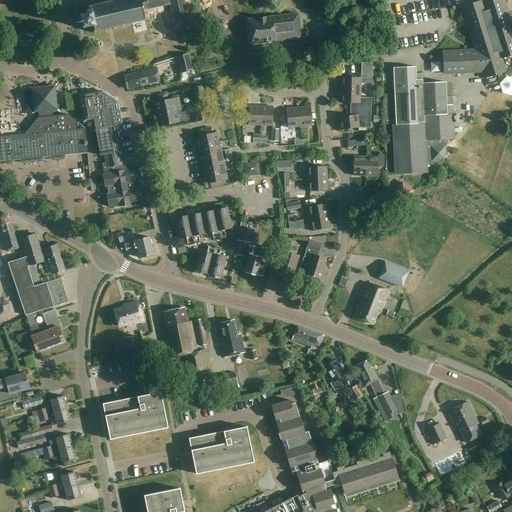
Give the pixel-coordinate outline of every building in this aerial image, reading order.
[(86,13),(79,15),(82,29),(93,26),(94,30),(92,32),(94,34),(96,31),(104,29),(105,31),(107,31),(106,29),(110,28),(113,27),(114,29),(115,29),(115,26),(122,25),(122,27),(124,27),(124,24),(136,22),(137,24),(139,23),(138,21),(143,20),(147,23),(149,20),(145,17),(145,16),(146,15),(146,14),(145,14),(141,0),(143,0),(142,0),(121,0),(108,3),(107,1),(105,2),(105,4),(91,7),(88,5),(86,7),(89,9),(86,10),(86,13)] [(310,0),(305,7),(306,7),(313,13),(320,4),(315,0),(310,0)] [(444,74),(450,73),(473,72),(473,70),(482,67),(485,79),(504,73),(500,59),(511,54),(511,30),(502,0),(496,0),(482,4),(481,1),(463,7),(478,55),(472,57),(472,52),(442,53),(444,74)] [(300,37),(298,15),(247,20),(250,44),(282,41),(282,45),(280,46),(281,56),(309,54),(308,43),(307,43),(306,37),(300,37)] [(180,73),(192,70),(188,54),(176,57),(180,73)] [(432,70),(442,69),(441,59),(431,60),(432,70)] [(341,103),(350,104),(371,104),(371,98),(360,98),(360,84),(371,84),(372,64),(361,63),(361,78),(342,78),(341,103)] [(445,140),(447,140),(454,139),(450,73),(444,74),(445,83),(422,84),(422,74),(416,74),(415,67),(393,68),(396,124),(392,125),(395,174),(427,172),(427,164),(427,162),(430,162),(430,163),(440,162),(447,154),(446,145),(445,140)] [(156,69),(124,77),(128,89),(159,81),(156,69)] [(502,80),(488,82),(489,91),(503,89),(502,80)] [(192,89),(194,103),(205,101),(202,86),(192,89)] [(77,129),(76,121),(69,114),(51,116),(50,110),(53,110),(56,105),(54,91),(50,88),(36,89),(32,93),(33,108),(38,111),(40,111),(40,115),(24,135),(0,136),(0,161),(87,153),(85,128),(77,129)] [(114,95),(113,96),(111,94),(102,88),(78,92),(83,120),(94,118),(100,156),(104,156),(105,162),(102,163),(104,174),(102,174),(103,175),(126,169),(120,137),(124,136),(118,100),(117,100),(117,97),(114,95)] [(177,107),(180,107),(179,98),(167,100),(166,94),(158,96),(159,102),(155,103),(157,113),(166,111),(165,107),(166,107),(165,105),(169,104),(170,106),(172,106),(173,110),(175,109),(177,108),(177,107)] [(166,111),(157,113),(159,126),(189,120),(186,106),(180,107),(177,107),(177,108),(175,109),(173,110),(172,106),(170,106),(169,104),(165,105),(166,107),(165,107),(166,111)] [(371,104),(350,104),(350,116),(339,117),(340,130),(358,128),(370,129),(371,104)] [(260,126),(261,106),(249,106),(248,125),(260,126)] [(261,106),(260,126),(273,126),(273,107),(261,106)] [(298,108),(300,127),(312,126),(311,107),(298,108)] [(300,127),(298,108),(286,109),(288,128),(300,127)] [(201,112),(203,121),(210,120),(208,111),(201,112)] [(210,189),(223,186),(222,182),(227,180),(218,133),(212,134),(211,128),(199,131),(210,189)] [(285,146),(293,146),(294,138),(285,137),(285,146)] [(366,157),(365,176),(378,176),(378,167),(384,167),(385,155),(378,154),(378,157),(366,157)] [(365,176),(366,157),(353,157),(353,176),(365,176)] [(258,174),(257,163),(244,165),(246,176),(258,174)] [(308,180),(327,179),(326,167),(307,168),(308,180)] [(126,169),(103,175),(105,187),(107,187),(108,193),(106,194),(108,207),(118,205),(118,207),(132,205),(131,203),(143,201),(140,188),(138,188),(137,181),(139,181),(137,168),(126,170),(126,169)] [(327,179),(308,180),(308,192),(327,191),(327,179)] [(412,191),(402,183),(390,198),(401,206),(412,191)] [(299,201),(285,204),(286,211),(300,208),(299,201)] [(310,219),(328,216),(326,204),(307,207),(310,219)] [(188,246),(198,244),(200,243),(198,236),(212,233),(214,240),(226,238),(224,230),(232,229),(227,206),(221,207),(221,209),(207,212),(207,210),(195,213),(196,214),(181,218),(181,215),(175,217),(180,240),(186,238),(188,246)] [(3,213),(0,216),(0,227),(8,252),(19,248),(11,222),(12,222),(10,217),(8,217),(8,215),(3,213)] [(328,216),(310,219),(312,231),(331,228),(328,216)] [(254,229),(247,228),(247,223),(241,222),(240,226),(239,226),(237,241),(251,243),(254,229)] [(134,234),(125,236),(124,232),(117,234),(118,238),(121,250),(126,249),(127,251),(137,248),(140,258),(153,255),(153,253),(154,252),(153,248),(151,248),(151,244),(152,243),(151,240),(149,239),(149,237),(136,240),(134,234)] [(24,257),(41,311),(66,303),(59,279),(41,285),(34,264),(48,260),(46,254),(42,256),(41,252),(35,234),(20,239),(25,257),(24,257)] [(308,240),(303,257),(309,259),(305,275),(306,276),(306,277),(313,279),(313,278),(320,280),(322,273),(321,273),(325,258),(318,256),(321,244),(308,240)] [(292,275),(298,256),(288,253),(290,243),(281,241),(278,251),(283,252),(278,270),(292,275)] [(201,273),(208,274),(215,276),(215,278),(221,280),(227,257),(219,255),(221,247),(209,244),(207,252),(200,250),(195,273),(200,275),(201,273)] [(45,251),(41,252),(42,256),(46,254),(48,260),(52,273),(64,270),(56,245),(44,249),(45,251)] [(262,276),(269,249),(263,247),(260,258),(249,255),(245,272),(255,275),(256,274),(262,276)] [(27,317),(33,315),(32,313),(41,311),(24,257),(8,262),(26,315),(27,317)] [(402,288),(409,271),(386,262),(379,279),(402,288)] [(380,313),(389,291),(368,283),(365,291),(364,290),(361,297),(363,298),(361,303),(360,303),(354,318),(372,325),(378,312),(380,313)] [(143,321),(137,301),(127,304),(128,306),(114,311),(119,327),(128,324),(129,325),(143,321)] [(187,354),(196,393),(201,392),(204,406),(216,403),(205,350),(196,352),(190,322),(187,322),(184,308),(163,312),(166,328),(163,328),(169,358),(187,354)] [(45,332),(51,348),(65,343),(61,333),(63,332),(57,316),(55,309),(42,313),(46,323),(47,322),(50,330),(45,332)] [(51,348),(45,332),(40,334),(38,326),(37,326),(33,315),(27,317),(31,329),(34,336),(32,337),(38,353),(51,348)] [(207,345),(202,319),(195,320),(200,346),(207,345)] [(244,353),(240,334),(237,335),(234,320),(219,324),(224,345),(220,345),(223,358),(244,353)] [(292,340),(311,347),(308,354),(313,356),(315,353),(316,354),(318,350),(319,350),(324,336),(297,326),(292,340)] [(130,345),(133,354),(147,349),(145,341),(130,345)] [(353,380),(348,372),(343,374),(335,360),(324,367),(333,383),(339,379),(343,386),(353,380)] [(364,387),(370,385),(376,398),(377,398),(386,416),(397,410),(388,393),(384,394),(378,381),(372,368),(371,368),(367,361),(356,366),(358,370),(357,371),(364,387)] [(239,387),(235,372),(221,375),(224,390),(239,387)] [(14,404),(22,401),(21,397),(22,397),(21,391),(30,388),(26,374),(0,381),(0,403),(12,400),(14,404)] [(326,396),(320,379),(310,383),(316,399),(326,396)] [(160,392),(102,404),(110,439),(163,429),(161,420),(166,419),(160,392)] [(46,403),(43,395),(22,401),(23,409),(46,403)] [(38,416),(67,409),(64,396),(51,400),(53,406),(36,410),(38,416)] [(336,511),(330,490),(326,491),(325,488),(341,483),(345,498),(399,481),(390,452),(382,454),(383,457),(371,460),(370,458),(356,462),(356,465),(345,469),(344,466),(336,468),(337,471),(332,473),(329,461),(318,464),(316,459),(317,459),(312,443),(308,432),(305,433),(300,418),(295,403),(291,404),(290,401),(271,406),(292,473),(296,472),(303,495),(298,497),(297,495),(271,509),(265,511),(336,511)] [(476,425),(478,424),(468,402),(447,412),(453,424),(456,423),(466,443),(481,436),(476,425)] [(71,421),(67,409),(38,416),(35,417),(34,416),(28,418),(31,426),(37,424),(36,423),(56,418),(58,424),(71,421)] [(24,412),(10,417),(11,422),(25,418),(24,412)] [(446,435),(441,425),(440,423),(424,430),(426,433),(424,433),(428,443),(431,441),(432,444),(447,438),(446,435)] [(32,437),(44,434),(53,432),(51,425),(30,430),(32,437)] [(247,426),(189,438),(196,474),(249,463),(247,454),(252,453),(247,426)] [(44,434),(32,437),(23,440),(25,447),(40,443),(41,444),(46,443),(44,434)] [(43,454),(72,447),(69,434),(56,438),(58,444),(32,451),(33,457),(43,454)] [(511,454),(507,441),(483,448),(487,462),(511,454)] [(72,447),(43,454),(45,461),(61,456),(63,463),(76,460),(72,447)] [(72,486),(78,485),(75,472),(62,476),(64,482),(47,487),(48,492),(45,493),(46,498),(50,497),(50,498),(60,495),(59,490),(65,488),(72,486)] [(511,481),(504,485),(503,483),(495,487),(502,501),(510,496),(509,494),(511,492),(511,481)] [(59,490),(60,495),(67,494),(69,501),(81,497),(78,485),(72,486),(65,488),(59,490)] [(438,497),(436,487),(419,490),(420,500),(438,497)] [(184,511),(180,488),(152,493),(153,498),(145,500),(147,511),(184,511)] [(475,506),(481,503),(477,493),(471,495),(475,506)] [(498,500),(486,506),(489,511),(492,511),(502,507),(498,500)] [(51,502),(39,506),(40,511),(45,511),(53,510),(51,502)]
